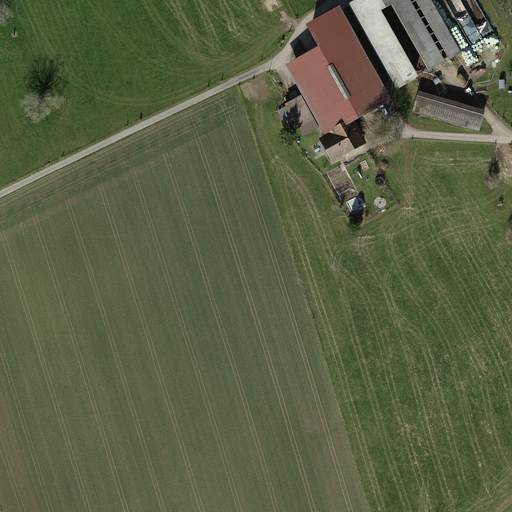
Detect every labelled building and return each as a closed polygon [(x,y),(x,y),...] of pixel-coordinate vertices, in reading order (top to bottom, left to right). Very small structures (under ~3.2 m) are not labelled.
[(430,0),(359,0),(352,5),(398,87),(415,77),(378,12),(394,3),(431,68),(460,52),(430,0)] [(295,65),(331,130),(350,119),(383,101),(347,36),(343,38),(331,16),(312,27),(324,49),(295,65)] [(332,131),(331,130),(295,65),(288,68),(325,135),(332,131)] [(477,113),(425,98),(421,112),(473,127),(477,113)] [(302,99),(280,112),(287,125),(300,118),(308,132),(317,127),(302,99)] [(364,143),(350,119),(331,130),(332,131),(333,134),(322,140),(333,160),(364,143)]
